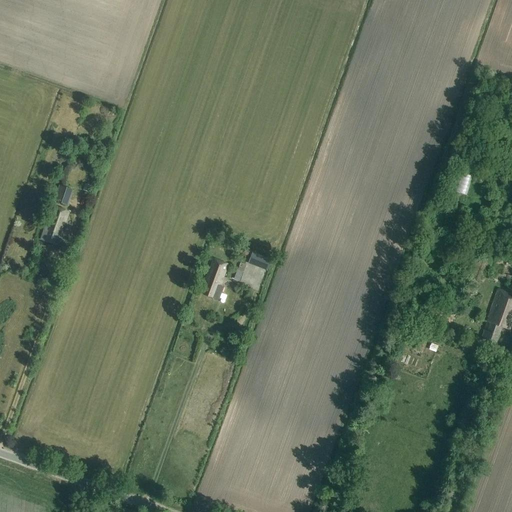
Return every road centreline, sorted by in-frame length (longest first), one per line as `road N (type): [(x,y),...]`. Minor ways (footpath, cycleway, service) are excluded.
road 1 (track): [(0,445),(86,199)]
road 2 (track): [(146,505),(212,333),(243,317),(248,302)]
road 3 (unclassified): [(165,511),(0,453)]
